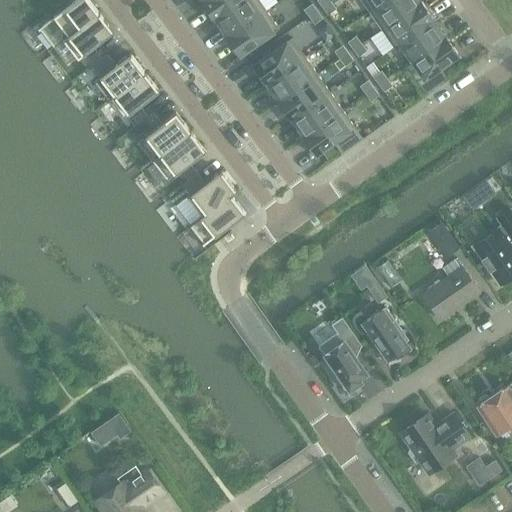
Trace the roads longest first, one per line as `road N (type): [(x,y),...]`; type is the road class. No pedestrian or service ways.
road 1 (residential): [(117,0),(285,226)]
road 2 (residential): [(316,204),(156,0)]
road 3 (residential): [(508,63),(316,204)]
road 4 (residential): [(335,442),(511,320)]
